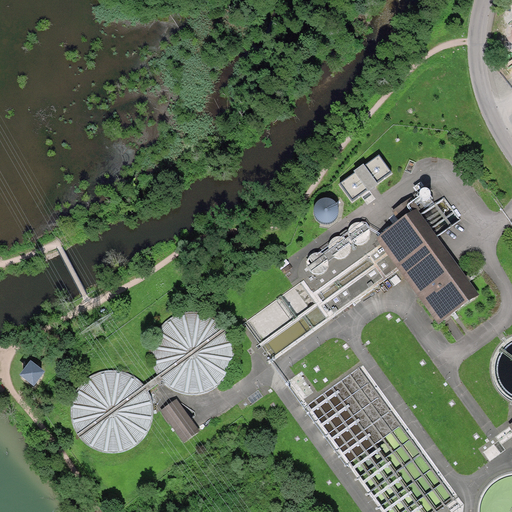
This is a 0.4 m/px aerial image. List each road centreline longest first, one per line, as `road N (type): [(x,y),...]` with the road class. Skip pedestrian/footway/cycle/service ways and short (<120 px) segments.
road 1 (track): [(476,40),(456,41),(419,62),(291,217),(196,240),(89,305)]
road 2 (unclassified): [(483,0),(480,75),(511,146)]
